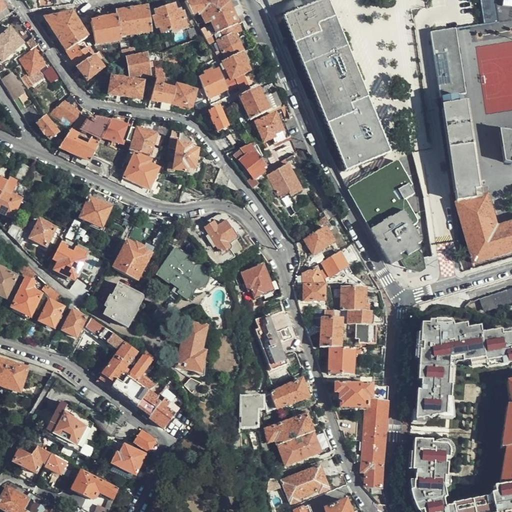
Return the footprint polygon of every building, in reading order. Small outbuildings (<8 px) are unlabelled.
[(0,0),(0,20),(11,12),(2,0),(0,0)] [(204,21),(230,9),(228,3),(222,0),(197,0),(185,3),(192,16),(198,13),(199,15),(201,14),(204,21)] [(274,0),(294,50),(340,172),(387,151),(339,36),(337,17),(332,19),(323,0),(274,0)] [(479,0),(483,22),(497,20),(494,0),(479,0)] [(174,6),(165,9),(172,30),(172,32),(187,27),(183,13),(180,14),(179,11),(176,12),(174,6)] [(152,32),(148,7),(116,11),(120,36),(133,34),(152,32)] [(73,12),(72,9),(57,11),(60,16),(46,19),(56,34),(66,51),(75,45),(81,42),(93,34),(90,22),(84,23),(73,12)] [(172,30),(165,9),(156,12),(158,21),(155,23),(156,28),(160,27),(162,33),(172,30)] [(221,32),(236,24),(230,9),(204,21),(205,24),(210,22),(216,34),(221,32)] [(97,21),(90,22),(93,34),(94,44),(121,41),(120,36),(116,11),(108,12),(108,18),(98,20),(97,21)] [(241,53),(243,51),(235,33),(239,31),(236,24),(221,32),(224,38),(217,41),(227,59),(241,53)] [(23,44),(9,28),(0,36),(0,59),(3,62),(23,44)] [(200,30),(205,39),(211,36),(204,28),(200,30)] [(456,29),(430,33),(440,98),(451,96),(465,94),(459,53),(456,29)] [(75,45),(66,51),(71,58),(77,66),(93,55),(84,44),(77,48),(75,45)] [(185,44),(162,51),(166,62),(189,54),(185,44)] [(36,56),(33,51),(19,60),(24,67),(29,75),(26,77),(31,85),(43,77),(38,69),(43,66),(36,56)] [(93,55),(77,66),(81,72),(87,80),(103,68),(96,60),(102,56),(98,52),(93,55)] [(146,53),(127,57),(131,77),(140,76),(140,77),(150,74),(146,53)] [(224,82),(230,96),(236,93),(234,88),(238,86),(240,91),(245,89),(242,84),(246,82),(241,73),(249,70),(241,53),(227,59),(222,62),(231,78),(224,82)] [(206,95),(210,105),(230,96),(224,82),(219,70),(212,73),(211,70),(204,73),(205,76),(199,79),(203,89),(200,91),(203,97),(206,95)] [(11,74),(0,81),(10,96),(14,101),(25,94),(11,74)] [(25,76),(21,79),(29,91),(33,88),(25,76)] [(117,95),(125,97),(127,81),(112,78),(109,94),(117,95)] [(157,79),(151,99),(161,102),(171,105),(176,87),(177,84),(157,79)] [(127,81),(125,97),(132,98),(140,99),(142,83),(127,81)] [(176,87),(171,105),(180,107),(187,109),(191,107),(195,91),(176,87)] [(258,89),(239,97),(250,120),(268,111),(263,100),(258,89)] [(276,94),(263,100),(268,111),(281,105),(276,94)] [(464,94),(440,98),(437,105),(463,101),(464,94)] [(77,101),(72,95),(63,101),(55,113),(62,120),(61,121),(69,127),(73,122),(74,123),(75,122),(80,113),(70,106),(77,101)] [(235,99),(224,104),(226,107),(233,104),(241,119),(243,123),(246,122),(235,99)] [(463,101),(437,105),(452,196),(478,189),(463,101)] [(217,107),(208,111),(211,118),(210,119),(212,125),(214,124),(217,130),(227,126),(217,107)] [(264,119),(257,122),(264,139),(265,141),(272,137),(283,160),(299,152),(283,119),(279,121),(276,114),(264,119)] [(121,117),(113,115),(110,121),(103,137),(122,143),(128,126),(127,126),(129,118),(121,117)] [(257,122),(264,119),(263,116),(253,121),(262,140),(264,139),(257,122)] [(44,117),(36,123),(40,129),(40,130),(44,134),(45,134),(50,140),(57,133),(44,117)] [(103,137),(110,121),(100,119),(94,118),(93,119),(89,117),(83,129),(101,140),(103,137)] [(155,135),(131,128),(125,142),(132,144),(130,151),(135,153),(149,156),(155,135)] [(59,148),(75,155),(84,137),(70,130),(69,132),(59,148)] [(511,132),(499,130),(504,162),(511,163),(511,132)] [(175,155),(196,159),(197,151),(190,149),(191,141),(182,134),(179,134),(175,155)] [(252,141),(249,135),(243,137),(245,143),(252,141)] [(75,155),(90,162),(98,145),(84,137),(75,155)] [(94,156),(114,164),(120,149),(100,141),(94,156)] [(253,178),(265,171),(264,169),(266,168),(260,158),(262,157),(255,143),(246,146),(248,150),(244,153),(240,155),(237,157),(245,168),(253,178)] [(149,189),(158,168),(149,164),(150,160),(134,153),(124,178),(149,189)] [(194,167),(196,159),(175,155),(173,163),(170,162),(169,171),(173,171),(174,169),(186,171),(187,167),(194,167)] [(347,187),(386,259),(388,258),(390,263),(412,271),(422,266),(422,258),(414,243),(418,241),(406,216),(402,209),(409,206),(406,199),(416,194),(398,160),(347,187)] [(32,169),(21,164),(14,178),(25,183),(32,169)] [(267,175),(268,176),(280,197),(288,193),(290,196),(302,189),(288,164),(267,175)] [(230,179),(220,168),(215,182),(226,186),(230,179)] [(253,178),(247,181),(247,182),(252,188),(257,184),(253,178)] [(7,183),(0,196),(0,211),(12,217),(21,200),(10,194),(16,182),(9,179),(7,183)] [(478,189),(452,196),(472,263),(511,253),(511,220),(495,226),(485,188),(478,189)] [(102,228),(110,209),(88,200),(81,219),(102,228)] [(402,209),(406,216),(413,212),(409,206),(402,209)] [(316,222),(319,227),(328,220),(325,216),(316,222)] [(46,246),(55,230),(39,221),(36,228),(34,227),(29,238),(46,246)] [(333,225),(330,221),(325,224),(328,229),(333,225)] [(14,223),(9,233),(16,240),(20,231),(22,227),(14,223)] [(72,224),(68,231),(73,233),(77,226),(72,224)] [(231,248),(228,244),(235,238),(229,232),(223,225),(216,231),(213,228),(206,233),(223,255),(231,248)] [(311,254),(333,242),(324,227),(303,240),(306,245),(311,254)] [(20,231),(16,240),(20,245),(26,234),(20,231)] [(143,285),(148,276),(141,273),(151,254),(127,242),(114,269),(127,276),(143,285)] [(66,248),(61,245),(53,260),(59,263),(55,271),(73,280),(80,268),(87,254),(76,249),(73,254),(65,250),(66,248)] [(206,270),(203,268),(200,267),(196,267),(192,268),(180,259),(181,257),(171,250),(154,276),(164,283),(167,280),(181,290),(179,293),(189,300),(197,288),(200,288),(204,286),(206,283),(208,279),(208,274),(206,270)] [(339,251),(321,261),(325,268),(321,270),(325,279),(347,266),(339,251)] [(27,266),(25,264),(18,270),(24,273),(27,266)] [(267,282),(260,265),(240,273),(246,290),(243,291),(246,299),(265,291),(268,298),(280,294),(274,279),(267,282)] [(27,266),(24,273),(22,276),(26,280),(23,285),(12,308),(31,317),(41,295),(31,290),(34,284),(38,286),(43,281),(38,277),(27,266)] [(303,277),(303,286),(323,286),(323,284),(315,269),(303,275),(303,277)] [(0,295),(6,299),(15,279),(3,272),(0,270),(0,295)] [(74,283),(70,290),(78,297),(82,289),(79,287),(80,286),(74,283)] [(129,317),(139,296),(119,286),(113,296),(111,295),(105,305),(108,307),(104,315),(127,326),(131,318),(129,317)] [(323,286),(303,286),(304,298),(304,301),(323,301),(323,286)] [(50,287),(47,294),(44,299),(47,301),(49,296),(56,300),(59,294),(50,287)] [(363,287),(341,287),(340,311),(365,311),(365,306),(363,306),(363,287)] [(510,301),(508,292),(482,298),(483,306),(510,301)] [(427,310),(424,301),(409,306),(412,315),(427,310)] [(56,329),(65,309),(49,302),(40,321),(56,329)] [(340,311),(334,310),(334,312),(334,319),(341,319),(343,319),(343,324),(356,325),(368,325),(369,311),(365,311),(340,311)] [(76,337),(83,323),(85,318),(72,312),(63,330),(76,337)] [(261,353),(255,356),(258,363),(264,360),(265,362),(268,362),(272,372),(274,371),(275,372),(284,368),(272,335),(265,316),(256,320),(258,328),(256,329),(259,340),(257,341),(261,353)] [(341,319),(334,319),(325,318),(321,318),(321,327),(319,347),(330,348),(339,349),(341,319)] [(125,343),(92,319),(87,328),(89,329),(91,326),(94,329),(92,331),(99,336),(101,334),(103,336),(101,338),(119,351),(125,343)] [(451,324),(420,323),(420,333),(418,359),(417,379),(421,379),(420,383),(420,386),(420,390),(416,390),(415,397),(415,410),(414,419),(424,418),(425,418),(427,421),(428,417),(437,416),(445,415),(446,399),(450,400),(450,387),(446,387),(447,359),(461,357),(462,362),(483,360),(483,362),(501,360),(506,360),(507,366),(511,365),(511,334),(500,335),(499,331),(479,333),(478,327),(465,329),(464,325),(451,326),(451,324)] [(203,354),(200,353),(207,330),(188,324),(176,366),(198,372),(203,354)] [(368,325),(356,325),(356,333),(359,333),(359,338),(355,338),(355,344),(359,344),(359,342),(376,343),(377,325),(368,325)] [(136,352),(125,343),(119,351),(97,382),(104,387),(107,385),(112,388),(125,371),(123,369),(136,352)] [(360,354),(360,350),(344,349),(339,349),(330,348),(329,367),(329,374),(351,375),(353,354),(360,354)] [(128,373),(125,371),(112,388),(136,406),(148,392),(155,386),(142,376),(153,359),(145,351),(128,373)] [(461,357),(447,359),(446,387),(450,387),(453,387),(453,364),(462,362),(461,357)] [(0,387),(19,394),(27,370),(0,361),(0,387)] [(266,412),(307,397),(304,388),(301,380),(265,396),(266,412)] [(342,407),(366,408),(366,402),(367,398),(370,398),(371,384),(335,383),(334,390),(335,392),(341,393),(340,405),(342,407)] [(371,384),(370,398),(387,400),(388,385),(371,384)] [(164,399),(159,395),(156,399),(148,392),(136,406),(139,408),(137,412),(143,416),(142,417),(147,420),(149,418),(164,399)] [(256,427),(257,411),(262,410),(261,397),(241,397),(240,427),(256,427)] [(106,407),(109,403),(104,399),(97,407),(103,411),(106,407)] [(149,418),(161,430),(175,415),(167,407),(170,403),(164,399),(149,418)] [(450,400),(446,399),(445,415),(437,416),(437,418),(452,418),(453,399),(450,400)] [(71,449),(87,420),(63,401),(45,434),(71,449)] [(365,426),(370,426),(385,428),(386,404),(366,402),(366,408),(365,426)] [(506,447),(511,446),(511,405),(506,406),(501,448),(506,447)] [(278,446),(312,433),(310,427),(316,424),(310,407),(297,411),(299,418),(266,429),(268,442),(275,440),(278,446)] [(415,410),(411,410),(410,423),(424,424),(424,418),(414,419),(415,410)] [(92,423),(87,420),(71,449),(77,452),(92,423)] [(363,445),(362,463),(368,463),(370,426),(365,426),(363,445)] [(370,426),(368,463),(383,465),(385,428),(370,426)] [(149,452),(155,441),(140,431),(135,438),(133,441),(149,452)] [(318,450),(312,433),(278,446),(285,465),(319,453),(318,450)] [(431,441),(412,439),(411,456),(411,465),(415,465),(414,470),(414,481),(413,480),(412,490),(409,490),(409,493),(410,496),(411,499),(412,500),(412,502),(413,503),(413,504),(414,506),(415,508),(415,509),(416,511),(421,510),(421,511),(511,511),(511,483),(500,486),(494,487),(495,492),(496,497),(491,498),(444,508),(443,501),(445,500),(443,488),(444,477),(445,478),(446,458),(448,458),(449,451),(449,449),(448,447),(446,446),(443,445),(435,445),(431,444),(431,441)] [(447,443),(444,442),(435,442),(435,445),(443,445),(446,446),(448,447),(449,449),(449,451),(448,458),(452,458),(452,452),(452,449),(451,447),(449,444),(447,443)] [(135,475),(144,455),(125,445),(120,454),(116,453),(111,464),(135,475)] [(511,446),(506,447),(500,486),(511,483),(511,446)] [(50,455),(37,448),(30,455),(19,451),(13,463),(35,473),(41,463),(46,465),(50,455)] [(46,465),(44,469),(60,476),(66,463),(50,455),(46,465)] [(328,458),(301,468),(303,473),(281,481),(290,503),(297,500),(297,497),(318,490),(319,492),(326,489),(326,487),(326,486),(320,468),(329,466),(328,458)] [(365,484),(364,486),(381,487),(383,465),(368,463),(367,468),(362,468),(361,472),(366,473),(365,477),(365,484)] [(107,511),(118,490),(95,478),(86,474),(81,471),(71,490),(90,499),(94,499),(98,492),(111,497),(105,509),(98,506),(94,511),(107,511)] [(280,487),(277,479),(269,478),(266,487),(268,491),(280,487)] [(53,483),(49,490),(58,494),(62,492),(64,488),(53,483)] [(27,511),(24,510),(28,501),(11,492),(12,491),(7,488),(0,501),(0,507),(8,511),(27,511)] [(325,508),(326,511),(350,511),(348,506),(345,500),(325,508)] [(34,511),(41,511),(45,507),(37,502),(34,505),(34,511)]
